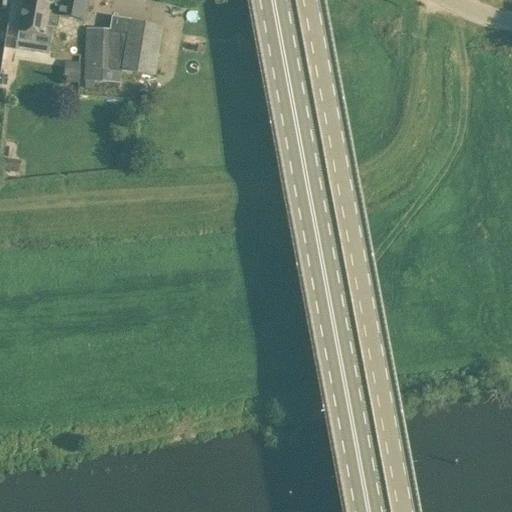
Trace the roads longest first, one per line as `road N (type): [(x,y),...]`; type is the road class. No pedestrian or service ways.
road 1 (track): [(423,0),(409,107),(389,155),(365,175),(256,190),(0,205)]
road 2 (unclassified): [(402,511),(307,0)]
road 3 (primary): [(366,511),(271,0)]
